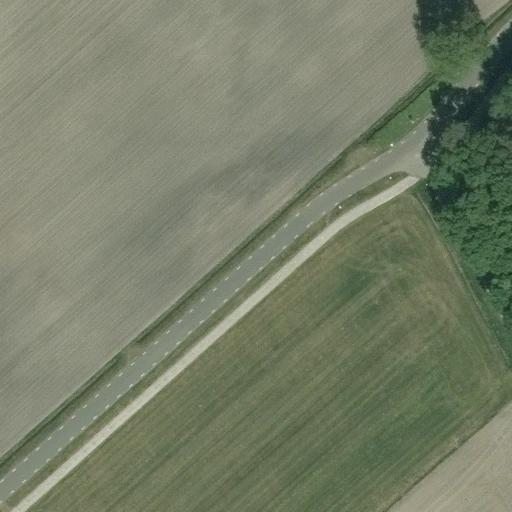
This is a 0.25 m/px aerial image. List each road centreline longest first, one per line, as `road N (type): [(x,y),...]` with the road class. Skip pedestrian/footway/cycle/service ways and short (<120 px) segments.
road 1 (unclassified): [(0,496),(327,202),(416,148)]
road 2 (unclassified): [(511,321),(416,148)]
road 3 (unclassified): [(416,148),(511,33)]
